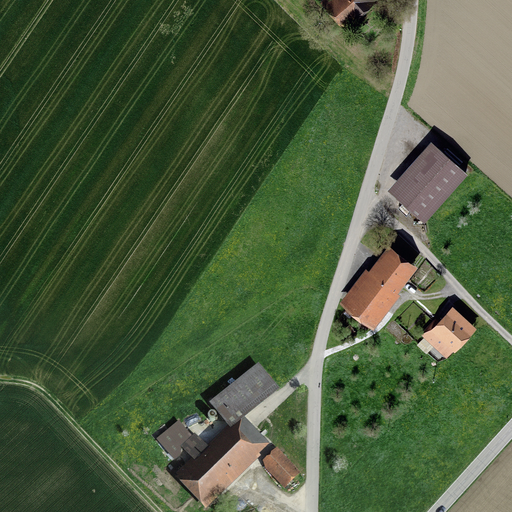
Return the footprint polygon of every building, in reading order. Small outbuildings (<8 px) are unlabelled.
[(323,0),(344,22),(367,0),(323,0)] [(437,148),(394,196),(425,223),(468,175),(437,148)] [(390,249),(350,305),(371,320),(403,276),(411,265),(390,249)] [(454,310),(428,336),(445,353),(471,328),(454,310)] [(211,403),(230,427),(276,390),(256,366),(211,403)] [(160,441),(175,460),(190,437),(180,424),(160,441)] [(234,428),(191,471),(181,460),(172,468),(202,500),(254,450),(234,428)] [(276,453),(265,463),(286,485),(297,474),(276,453)]
